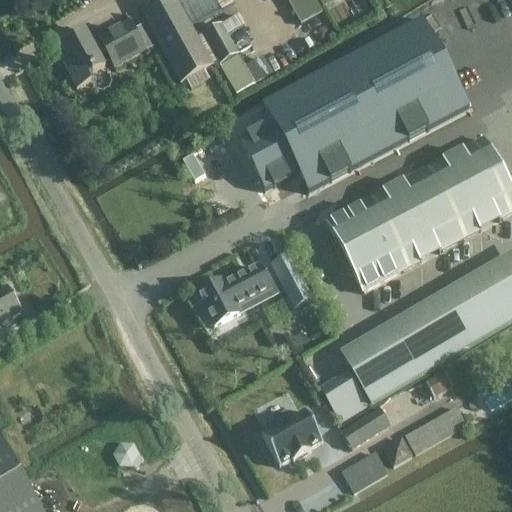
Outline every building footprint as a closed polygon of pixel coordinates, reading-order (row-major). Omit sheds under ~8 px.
[(175,0),(165,0),(140,14),(180,87),(214,68),(192,30),(234,6),(230,0),(190,0),(179,6),(175,0)] [(314,0),(286,0),(301,27),(323,14),(314,0)] [(238,17),(222,26),(227,36),(244,27),(238,17)] [(75,44),(56,54),(77,91),(92,83),(89,78),(105,68),(100,58),(106,55),(115,70),(146,53),(153,49),(141,27),(134,31),(130,24),(98,41),(101,45),(95,49),(85,32),(72,39),(75,44)] [(222,26),(202,37),(219,68),(239,57),(227,36),(222,26)] [(407,26),(217,134),(256,202),(300,177),(309,194),(456,110),(407,26)] [(239,57),(219,69),(236,97),(256,86),(265,81),(255,64),(246,69),(239,57)] [(511,195),(483,142),(326,225),(364,296),(511,217),(511,195)] [(198,296),(220,337),(239,326),(233,314),(250,305),(251,307),(288,288),(270,254),(233,274),(235,277),(198,296)] [(0,328),(22,317),(5,289),(0,292),(0,328)] [(390,342),(347,367),(371,408),(415,383),(390,342)] [(321,373),(344,365),(336,344),(313,352),(321,373)] [(445,374),(428,383),(437,398),(454,389),(445,374)] [(353,454),(391,430),(380,411),(341,436),(353,454)] [(262,438),(280,470),(292,462),(293,464),(311,454),(310,452),(323,445),(305,413),(293,420),(291,417),(286,415),(273,422),(272,428),(274,431),(262,438)] [(471,416),(463,420),(468,428),(475,423),(471,416)] [(0,511),(41,511),(0,439),(0,511)] [(403,441),(386,448),(393,465),(410,458),(403,441)] [(142,460),(132,445),(117,445),(112,454),(119,469),(135,468),(142,460)] [(376,456),(341,476),(355,498),(388,478),(376,456)]
